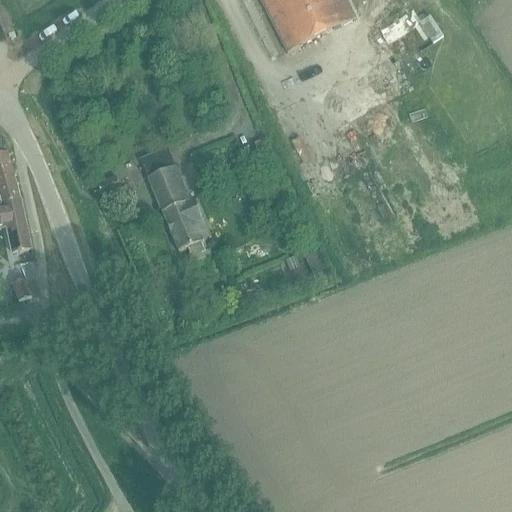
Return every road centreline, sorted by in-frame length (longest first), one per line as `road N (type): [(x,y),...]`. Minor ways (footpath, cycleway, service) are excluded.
road 1 (tertiary): [(201,511),(89,306),(20,129)]
road 2 (residential): [(20,129),(51,356)]
road 3 (track): [(126,511),(51,356)]
road 4 (track): [(172,468),(150,460),(51,356)]
road 5 (residential): [(4,75),(113,0)]
